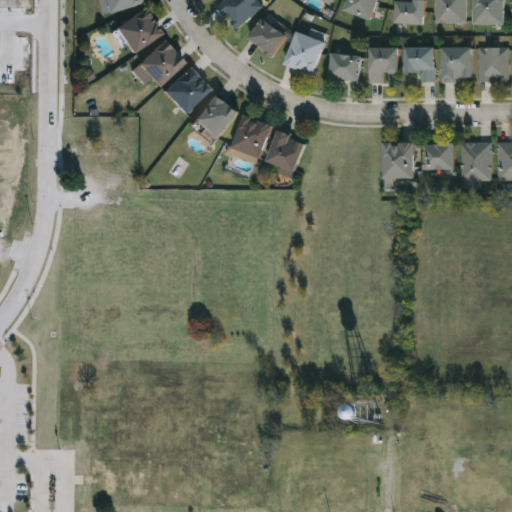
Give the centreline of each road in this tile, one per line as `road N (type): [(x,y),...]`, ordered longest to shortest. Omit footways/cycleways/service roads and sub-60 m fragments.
road 1 (residential): [(511,113),(337,113),(269,91),(231,63),(177,0)]
road 2 (residential): [(48,0),(49,201),(35,256),(0,315)]
